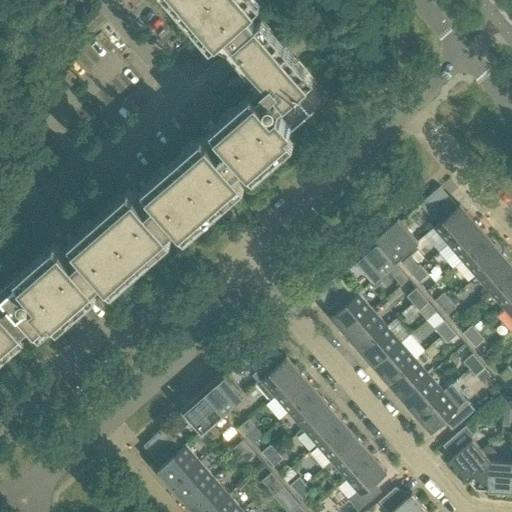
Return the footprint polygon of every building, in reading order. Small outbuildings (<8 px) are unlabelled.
[(258,93),(293,63),(250,13),(255,9),(247,0),(181,0),(218,41),(226,34),(260,72),(256,77),(257,78),(256,87),(254,89),(258,93)] [(293,63),(258,93),(216,129),(228,142),(220,148),(209,135),(148,188),(155,196),(148,203),(135,188),(75,241),(81,248),(74,255),(61,240),(1,294),(8,301),(0,308),(0,351),(29,326),(35,332),(85,289),(103,273),(108,279),(176,220),(181,226),(242,173),(237,167),(244,161),(250,167),(326,101),(293,63)] [(438,206),(449,196),(440,186),(420,203),(420,204),(429,214),(438,206)] [(439,251),(448,243),(461,232),(475,220),(466,211),(464,213),(449,196),(438,206),(429,214),(437,223),(433,226),(434,227),(425,235),(439,251)] [(391,224),(376,237),(397,261),(414,246),(419,241),(418,241),(401,220),(400,220),(398,217),(391,224)] [(448,243),(462,260),(486,239),(480,232),(483,230),(475,220),(461,232),(448,243)] [(395,263),(397,261),(376,237),(361,250),(363,253),(356,259),(374,280),(388,269),(395,263)] [(486,239),(462,260),(476,276),(503,253),(495,244),(492,246),(486,239)] [(490,292),(511,273),(511,268),(508,265),(511,262),(503,253),(476,276),(490,292)] [(413,274),(422,266),(411,254),(402,262),(413,274)] [(395,263),(388,269),(401,284),(408,278),(395,263)] [(422,266),(413,274),(419,281),(428,273),(422,266)] [(511,273),(490,292),(504,309),(511,302),(511,273)] [(326,303),(346,286),(337,275),(317,293),(326,303)] [(346,286),(326,303),(340,320),(338,323),(346,332),(373,309),(358,292),(354,295),(346,286)] [(413,302),(422,294),(416,287),(407,295),(413,302)] [(441,307),(450,299),(444,292),(435,300),(441,307)] [(422,294),(413,302),(419,310),(428,302),(422,294)] [(450,299),(441,307),(447,314),(456,306),(450,299)] [(428,318),(436,311),(431,305),(423,313),(428,318)] [(357,339),(363,346),(387,325),(373,309),(346,332),(354,341),(357,339)] [(462,316),(457,311),(452,316),(456,321),(462,316)] [(441,335),(450,327),(444,320),(435,328),(441,335)] [(469,339),(478,331),(472,324),(463,332),(469,339)] [(366,355),(374,365),(401,341),(387,325),(363,346),(369,353),(366,355)] [(450,327),(441,335),(447,342),(457,334),(450,327)] [(478,331),(469,339),(475,346),(484,338),(478,331)] [(385,372),(391,379),(415,358),(425,349),(411,333),(401,341),(374,365),(382,374),(385,372)] [(256,366),(276,348),(267,337),(246,355),(256,366)] [(270,399),(301,372),(293,363),(291,365),(276,348),(256,366),(264,375),(255,382),(270,399)] [(469,368),(479,360),(472,353),(463,361),(469,368)] [(402,397),(429,374),(415,358),(391,379),(397,385),(394,388),(402,397)] [(479,360),(469,368),(475,375),(485,367),(479,360)] [(505,381),(511,374),(511,370),(508,366),(499,374),(505,381)] [(218,375),(203,388),(224,412),(226,410),(246,393),(245,392),(228,372),(228,371),(225,369),(218,375)] [(271,400),(266,404),(280,420),(289,412),(313,391),(307,384),(310,382),(301,372),(270,399),(271,400)] [(429,374),(402,397),(410,406),(413,404),(419,411),(443,390),(429,374)] [(443,390),(419,411),(425,418),(422,420),(424,422),(431,431),(432,430),(444,419),(452,428),(455,426),(475,409),(472,405),(466,399),(465,400),(451,384),(443,390)] [(188,401),(181,408),(183,410),(183,411),(201,431),(201,432),(221,414),(224,412),(203,388),(188,401)] [(313,391),(289,412),(303,428),(329,405),(321,395),(319,398),(313,391)] [(506,403),(507,396),(507,392),(505,391),(494,401),(495,402),(505,403),(506,403)] [(506,403),(505,403),(503,425),(510,425),(510,422),(511,397),(511,396),(510,396),(507,396),(506,403)] [(317,444),(341,423),(335,417),(338,414),(329,405),(303,428),(317,444)] [(245,422),(240,426),(242,429),(246,433),(254,442),(263,434),(255,425),(249,418),(245,422)] [(318,446),(311,452),(324,467),(331,460),(358,437),(350,428),(348,430),(347,430),(341,423),(317,444),(318,446)] [(478,484),(491,459),(472,438),(473,435),(474,434),(466,425),(443,444),(444,446),(451,441),(459,450),(449,458),(468,479),(470,477),(474,480),(478,484)] [(153,455),(173,437),(164,427),(144,444),(153,455)] [(173,483),(200,460),(185,443),(181,446),(173,437),(153,455),(168,472),(165,474),(173,483)] [(358,437),(331,460),(345,477),(369,456),(363,449),(366,447),(358,437)] [(234,447),(240,454),(249,446),(243,439),(234,447)] [(268,458),(277,450),(271,443),(261,451),(268,458)] [(249,446),(240,454),(246,461),(255,453),(249,446)] [(277,450),(268,458),(274,465),(283,457),(277,450)] [(375,463),(369,456),(345,477),(358,491),(349,499),(358,510),(381,490),(374,482),(387,471),(378,461),(375,463)] [(511,460),(491,459),(478,484),(483,485),(488,487),(488,490),(511,491),(511,460)] [(200,460),(173,483),(181,493),(184,490),(190,497),(214,476),(200,460)] [(282,475),(287,481),(297,473),(292,467),(282,475)] [(268,487),(277,479),(271,471),(262,480),(268,487)] [(197,511),(205,511),(228,493),(214,476),(190,497),(196,504),(193,507),(197,511)] [(296,491),(305,483),(299,476),(290,484),(296,491)] [(277,479),(268,487),(274,494),(283,486),(277,479)] [(305,483),(296,491),(302,498),(311,490),(305,483)] [(388,511),(429,511),(412,492),(405,498),(396,488),(380,502),(388,511)] [(228,493),(205,511),(238,511),(242,509),(228,493)]
